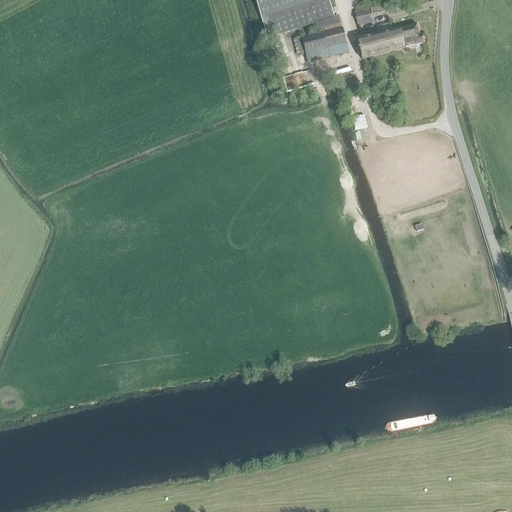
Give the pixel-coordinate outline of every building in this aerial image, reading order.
[(253,0),(266,39),(333,17),(331,9),(328,2),(327,0),(253,0)] [(353,12),(357,26),(372,23),(368,8),(353,12)] [(317,36),(341,30),(338,16),(314,24),(317,36)] [(356,40),(361,60),(403,50),(403,49),(422,45),(420,36),(418,36),(416,25),(398,30),(356,40)] [(301,40),(307,64),(348,54),(342,29),(301,40)] [(342,94),(359,88),(355,77),(338,83),(342,94)]
